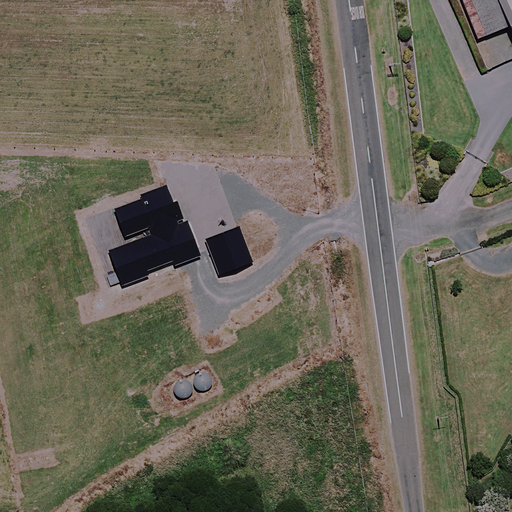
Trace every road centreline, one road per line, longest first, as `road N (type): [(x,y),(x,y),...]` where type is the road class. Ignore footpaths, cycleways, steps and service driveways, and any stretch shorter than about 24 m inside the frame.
road 1 (unclassified): [(414,511),(349,0)]
road 2 (unknown): [(382,260),(511,230)]
